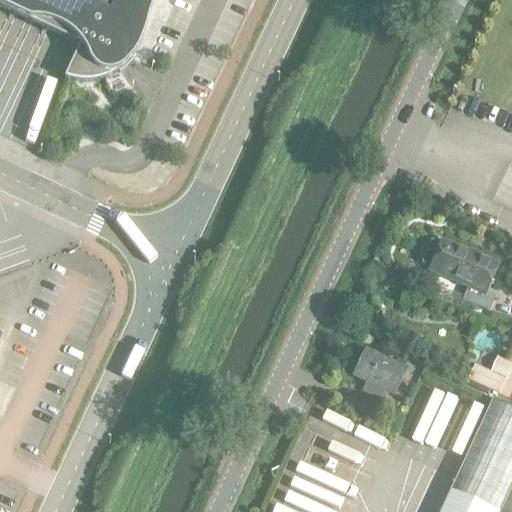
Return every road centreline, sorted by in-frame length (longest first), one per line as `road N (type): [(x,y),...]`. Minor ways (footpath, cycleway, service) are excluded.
road 1 (unclassified): [(218,511),(456,0)]
road 2 (unclassified): [(176,257),(296,0)]
road 3 (unclassified): [(58,511),(176,257)]
road 4 (unknown): [(397,511),(411,474),(407,461),(274,391)]
road 5 (unclassified): [(0,175),(176,257)]
